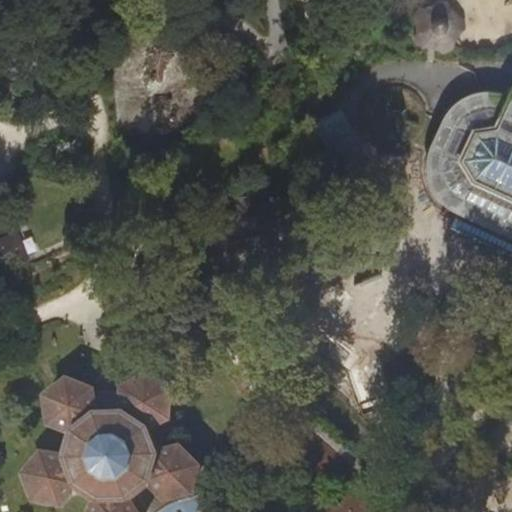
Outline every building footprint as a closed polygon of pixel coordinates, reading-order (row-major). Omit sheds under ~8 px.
[(424,16),(418,16),(414,23),(419,27),(420,36),(418,40),(423,45),(427,43),(438,44),(442,49),(449,45),(448,41),(452,31),(457,29),(455,21),(450,21),(443,14),(443,9),(434,9),(432,12),(424,16)] [(217,67),(213,66),(210,78),(220,81),(219,84),(231,87),(232,84),(241,86),(245,75),(240,73),(241,70),(241,68),(241,65),(238,63),(227,59),(223,59),(220,60),(218,63),(217,67)] [(458,120),(438,162),(438,172),(441,182),(443,186),(450,194),(511,222),(511,87),(506,101),(499,112),(493,109),(479,108),(473,109),(463,115),(458,120)] [(250,194),(236,196),(239,216),(254,214),(250,194)] [(14,238),(0,245),(0,264),(1,265),(3,269),(24,257),(19,248),(14,238)] [(477,303),(465,305),(467,318),(479,316),(477,303)] [(314,363),(308,370),(308,373),(320,383),(325,382),(330,376),(329,373),(318,363),(314,363)] [(67,380),(46,397),(51,423),(76,430),(67,459),(43,452),(25,473),(35,498),(60,502),(76,482),(99,498),(91,511),(135,511),(126,497),(137,489),(147,480),(165,498),(190,491),(196,466),(179,448),(154,454),(145,429),(168,417),(168,392),(146,378),(123,389),(123,414),(95,416),(91,390),(67,380)]
